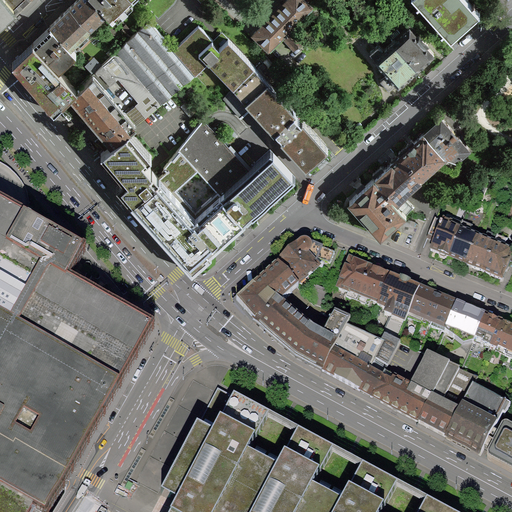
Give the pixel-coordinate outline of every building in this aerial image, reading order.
[(0,0),(0,21),(4,17),(22,0),(0,0)] [(107,11),(95,0),(76,0),(75,1),(69,7),(89,28),(107,11)] [(95,0),(107,11),(113,18),(130,0),(95,0)] [(258,49),(264,55),(283,36),(297,22),(313,6),(306,0),(286,0),(253,33),(264,44),(258,49)] [(479,12),(480,12),(473,4),(475,2),(474,1),(472,3),(469,0),(417,0),(418,1),(416,3),(417,5),(419,3),(443,29),(441,31),(442,32),(444,30),(451,38),(452,37),(460,29),(479,12)] [(89,28),(69,7),(56,20),(50,26),(70,46),(89,28)] [(126,112),(136,124),(195,74),(173,49),(149,19),(101,65),(94,72),(77,89),(70,95),(74,100),(98,129),(99,128),(120,111),(112,101),(113,100),(113,99),(113,98),(113,97),(112,96),(104,86),(117,75),(139,101),(126,112)] [(300,25),(297,22),(283,36),(293,49),(305,38),(297,30),(300,28),(300,27),(300,26),(300,25)] [(195,74),(209,61),(234,87),(244,76),(255,65),(228,38),(222,44),(219,46),(213,40),(213,39),(199,24),(173,49),(195,74)] [(389,35),(394,40),(418,67),(425,61),(434,53),(426,45),(428,43),(411,24),(402,33),(397,27),(389,35)] [(33,42),(58,69),(76,53),(70,46),(50,26),(39,36),(33,42)] [(379,43),(370,51),(375,57),(374,58),(388,73),(381,80),(389,89),(396,83),(398,85),(410,75),(418,67),(394,40),(384,49),(379,43)] [(33,42),(12,62),(24,75),(53,111),(70,95),(77,89),(58,69),(33,42)] [(86,64),(94,72),(101,65),(93,57),(86,64)] [(294,113),(296,111),(255,65),(244,76),(317,157),(321,154),(328,147),(303,119),(301,120),(294,113)] [(234,87),(223,98),(240,116),(251,106),(274,131),(275,130),(282,137),(280,139),(306,167),(309,165),(317,157),(244,76),(234,87)] [(106,149),(130,129),(136,124),(126,112),(124,111),(123,110),(122,110),(121,110),(121,111),(120,111),(99,128),(98,129),(101,132),(103,134),(101,135),(101,137),(100,138),(100,140),(100,142),(101,143),(106,149)] [(180,147),(245,220),(247,218),(247,219),(252,215),(252,216),(257,211),(295,177),(270,149),(249,168),(204,117),(179,147),(180,147)] [(433,124),(424,132),(425,132),(444,154),(460,160),(461,155),(469,148),(441,117),(433,124)] [(130,201),(159,177),(145,161),(152,155),(130,129),(106,149),(101,153),(123,179),(116,185),(119,188),(130,201)] [(399,154),(421,178),(440,161),(442,163),(442,164),(456,169),(459,160),(460,161),(460,160),(444,154),(425,132),(414,141),(412,139),(406,145),(398,151),(400,153),(399,154)] [(159,177),(130,201),(158,233),(191,270),(211,252),(211,251),(215,248),(245,221),(245,220),(180,147),(164,166),(167,170),(159,177)] [(421,178),(399,154),(398,155),(396,154),(391,159),(392,160),(385,166),(384,168),(381,165),(372,173),(375,176),(406,211),(413,205),(403,194),(421,178)] [(406,211),(375,176),(362,188),(349,199),(381,234),(406,211)] [(0,511),(50,511),(56,503),(60,496),(64,489),(66,486),(63,484),(66,479),(74,464),(86,444),(88,441),(119,387),(151,331),(66,283),(82,255),(25,222),(0,207),(0,511)] [(448,257),(460,229),(462,224),(453,220),(451,223),(443,220),(442,223),(435,220),(429,234),(436,237),(431,250),(438,253),(439,254),(440,257),(444,259),(448,257)] [(460,229),(448,257),(455,261),(465,265),(477,236),(460,229)] [(483,272),(494,243),(477,236),(465,265),(473,268),(483,272)] [(507,240),(497,236),(494,243),(483,272),(490,275),(502,280),(506,270),(510,261),(511,261),(511,246),(506,244),(507,240)] [(277,264),(298,287),(298,286),(319,267),(322,268),(324,262),(330,265),(335,254),(303,241),(289,253),(277,264)] [(357,303),(371,269),(361,265),(360,264),(360,262),(352,259),(352,261),(350,260),(347,269),(345,268),(340,281),(341,281),(338,289),(348,293),(346,298),(357,303)] [(253,321),(296,357),(305,362),(322,371),(346,327),(350,321),(335,314),(323,336),(314,331),(280,303),(298,287),(277,264),(236,301),(246,311),(254,320),(253,321)] [(380,272),(380,271),(379,269),(378,269),(377,268),(376,268),(374,268),(373,269),(372,269),(371,269),(357,303),(368,307),(371,301),(378,304),(390,277),(384,274),(380,273),(380,272)] [(384,337),(397,342),(407,317),(419,289),(404,283),(390,277),(378,304),(378,306),(387,310),(385,315),(390,317),(383,336),(384,337)] [(308,298),(314,305),(321,308),(327,292),(313,287),(308,298)] [(407,317),(421,323),(433,295),(425,291),(419,289),(407,317)] [(436,296),(433,295),(421,323),(430,327),(442,298),(436,296)] [(442,298),(430,327),(445,333),(457,304),(448,301),(442,298)] [(457,304),(445,333),(445,332),(454,339),(455,338),(454,338),(455,335),(472,343),(473,343),(484,316),(462,306),(457,304)] [(486,348),(487,346),(490,347),(501,320),(496,318),(494,320),(493,319),(492,317),(491,317),(489,316),(486,317),(484,316),(473,343),(486,348)] [(493,348),(492,351),(505,356),(511,340),(511,325),(509,325),(508,325),(507,325),(506,325),(507,323),(501,320),(490,347),(493,348)] [(346,327),(322,371),(345,384),(371,397),(400,344),(397,342),(384,337),(381,343),(346,327)] [(400,344),(371,397),(395,410),(446,437),(473,387),(477,379),(400,344)] [(473,387),(446,437),(460,445),(479,455),(506,404),(473,387)] [(447,511),(398,485),(333,451),(269,416),(218,389),(161,495),(177,504),(172,511),(447,511)] [(511,428),(508,426),(506,426),(505,426),(504,426),(503,426),(502,427),(487,455),(487,457),(487,458),(488,459),(489,460),(511,472),(511,428)]
